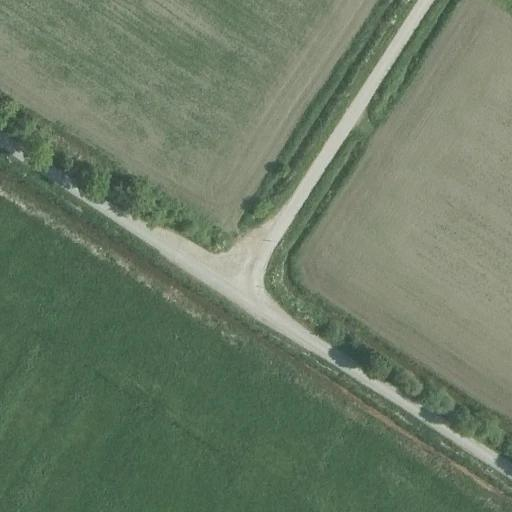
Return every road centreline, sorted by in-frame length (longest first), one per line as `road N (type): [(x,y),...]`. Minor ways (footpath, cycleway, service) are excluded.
road 1 (unclassified): [(433,0),(244,299)]
road 2 (unclassified): [(244,299),(511,473)]
road 3 (unclassified): [(244,299),(0,142)]
